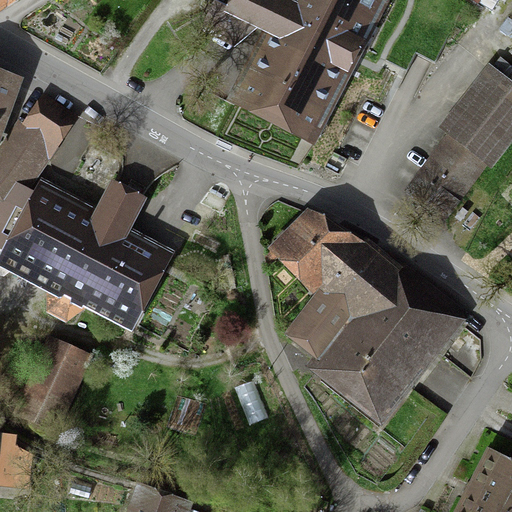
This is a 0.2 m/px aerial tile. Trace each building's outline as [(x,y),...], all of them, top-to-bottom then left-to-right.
[(381,0),(286,0),(284,6),(272,0),(240,0),(230,20),(266,38),(234,100),(312,139),(381,0)] [(438,134),(449,143),(487,175),(511,146),(511,88),(491,71),(438,134)] [(0,76),(0,135),(22,84),(0,76)] [(0,164),(0,203),(3,205),(40,184),(79,124),(45,102),(0,164)] [(441,231),(487,175),(449,143),(402,199),(441,231)] [(99,211),(40,184),(3,205),(0,210),(0,267),(138,338),(177,261),(133,238),(148,204),(115,185),(99,211)] [(333,259),(341,268),(357,249),(331,224),(314,217),(275,254),(306,285),(333,259)] [(361,246),(357,249),(341,268),(293,333),(324,360),(321,370),(377,418),(419,362),(414,357),(455,305),(402,265),(395,275),(361,246)] [(96,363),(51,343),(15,423),(60,443),(96,363)] [(0,497),(7,499),(14,449),(0,446),(0,497)] [(511,511),(511,463),(495,455),(469,511),(511,511)] [(190,511),(191,511),(138,491),(129,511),(190,511)]
